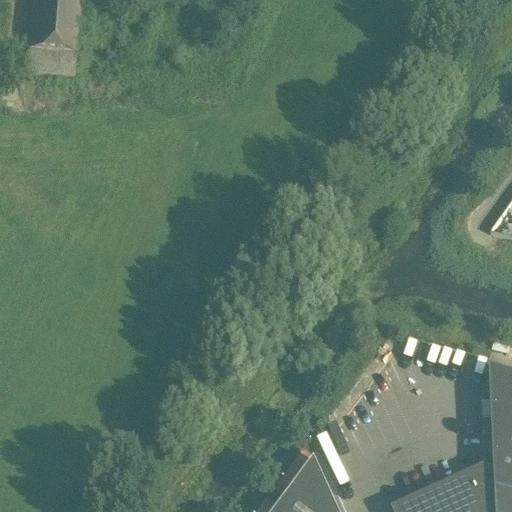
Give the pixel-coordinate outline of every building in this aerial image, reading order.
[(31,0),(26,76),(74,80),(80,0),(31,0)] [(480,361),(471,361),(471,391),(480,391),(480,361)] [(511,511),(511,381),(489,376),(493,467),(495,511),(511,511)] [(336,511),(315,465),(280,511),(336,511)] [(495,511),(493,467),(395,511),(495,511)]
